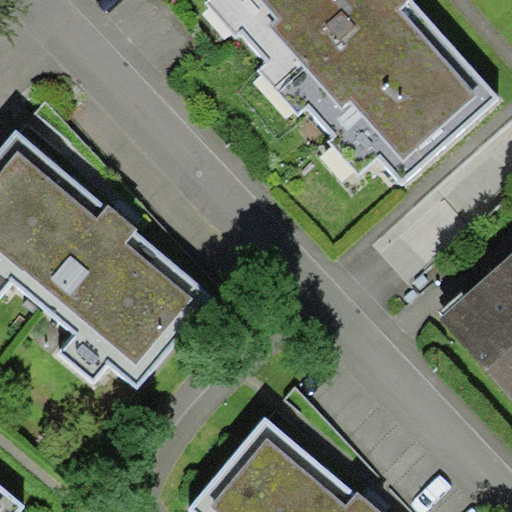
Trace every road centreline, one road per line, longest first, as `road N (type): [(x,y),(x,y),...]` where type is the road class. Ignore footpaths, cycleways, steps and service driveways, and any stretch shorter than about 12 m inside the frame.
road 1 (residential): [(299,273),(41,0)]
road 2 (residential): [(511,500),(299,273)]
road 3 (residential): [(123,511),(140,469),(299,273)]
